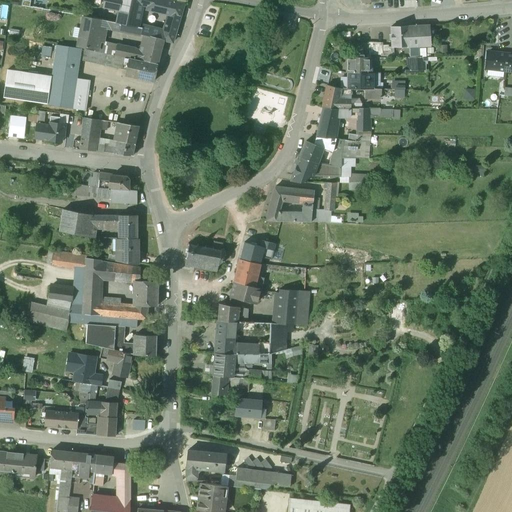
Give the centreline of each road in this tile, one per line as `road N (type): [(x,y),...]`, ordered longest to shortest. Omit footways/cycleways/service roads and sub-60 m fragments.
road 1 (track): [(371,511),(511,218)]
road 2 (residential): [(321,15),(285,157),(245,189),(164,222)]
road 3 (residential): [(164,222),(173,287),(173,434)]
road 4 (unclassified): [(511,8),(355,20),(321,15)]
road 5 (residential): [(196,0),(160,90),(144,166)]
road 6 (residential): [(173,434),(136,443),(0,435)]
road 7 (track): [(0,192),(158,206)]
road 8 (unclassified): [(144,166),(0,149)]
